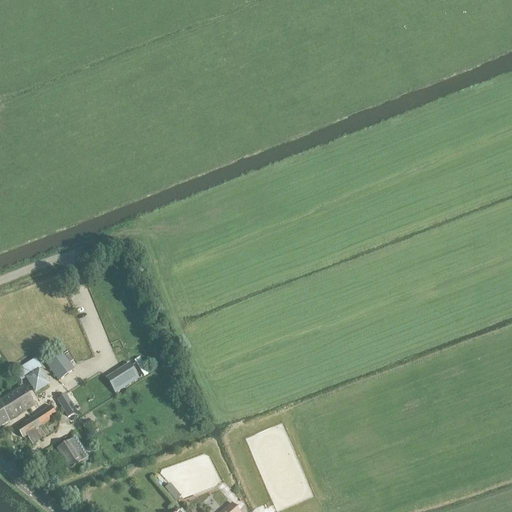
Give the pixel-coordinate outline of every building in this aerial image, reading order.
[(59,381),(75,370),(62,354),(47,365),(59,381)] [(51,386),(37,359),(21,368),(34,394),(51,386)] [(128,362),(105,378),(115,394),(139,378),(128,362)] [(23,387),(0,401),(0,427),(35,406),(23,387)] [(76,411),(65,394),(57,399),(68,416),(76,411)] [(23,438),(26,436),(34,448),(43,442),(35,431),(57,416),(51,407),(17,429),(23,438)] [(75,439),(70,442),(58,450),(70,470),(88,458),(75,439)]
